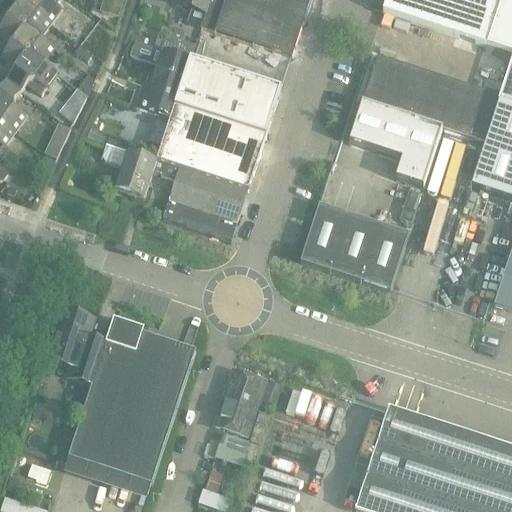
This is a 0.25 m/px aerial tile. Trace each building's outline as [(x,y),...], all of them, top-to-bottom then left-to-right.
[(50,6),(49,0),(23,0),(23,1),(24,9),(49,28),(60,13),(50,6)] [(123,15),(127,0),(103,0),(99,15),(120,22),(123,15)] [(178,0),(176,9),(191,14),(192,11),(207,15),(208,10),(213,12),(215,5),(211,3),(211,0),(178,0)] [(191,14),(186,27),(200,31),(291,60),(304,21),(297,19),(303,0),(211,0),(211,3),(215,5),(213,12),(208,10),(207,15),(192,11),(191,14)] [(486,50),(502,0),(387,0),(382,16),(486,50)] [(511,0),(502,0),(486,50),(511,59),(511,0)] [(49,28),(24,9),(16,10),(0,31),(0,36),(13,45),(20,36),(27,34),(38,42),(39,42),(49,28)] [(43,66),(53,53),(39,42),(38,42),(27,34),(20,36),(13,45),(2,60),(17,71),(24,61),(31,59),(42,67),(43,66)] [(148,50),(160,54),(165,41),(152,36),(148,50)] [(134,47),(129,62),(161,72),(166,57),(134,47)] [(75,55),(87,64),(92,57),(80,48),(75,55)] [(174,110),(189,64),(166,57),(161,72),(160,76),(157,75),(150,97),(141,94),(135,112),(170,123),(174,110)] [(45,93),(57,77),(43,66),(42,67),(31,59),(24,61),(17,71),(11,78),(6,85),(21,96),(28,86),(35,85),(45,93)] [(484,147),(499,100),(377,60),(361,107),(484,147)] [(511,63),(500,101),(498,106),(511,110),(511,63)] [(189,64),(174,110),(266,141),(280,94),(189,64)] [(15,114),(14,105),(21,96),(6,85),(0,92),(0,125),(14,135),(25,121),(15,114)] [(77,96),(59,118),(72,128),(85,104),(77,96)] [(485,147),(470,191),(511,204),(511,110),(498,106),(485,147)] [(361,108),(348,147),(402,164),(395,183),(423,193),(442,135),(361,108)] [(247,195),(266,141),(174,110),(170,123),(156,166),(174,171),(247,195)] [(0,153),(14,135),(0,125),(0,153)] [(56,133),(44,159),(56,165),(68,138),(56,133)] [(170,183),(174,171),(156,166),(106,150),(105,149),(102,160),(105,166),(122,172),(115,194),(144,204),(152,177),(170,183)] [(231,244),(247,195),(174,171),(170,183),(175,185),(168,206),(162,222),(231,244)] [(409,196),(399,226),(411,229),(420,200),(409,196)] [(389,295),(408,239),(319,210),(300,267),(389,295)] [(511,254),(494,310),(511,315),(511,254)] [(62,313),(45,365),(68,373),(65,382),(91,391),(105,346),(104,345),(93,342),(89,340),(95,323),(62,313)] [(80,423),(67,462),(151,489),(195,355),(190,354),(156,343),(142,338),(143,334),(134,331),(113,324),(105,346),(91,391),(80,423)] [(223,418),(218,432),(231,436),(232,433),(247,438),(264,385),(249,380),(242,404),(241,404),(230,400),(229,400),(223,418)] [(241,469),(238,477),(250,481),(270,418),(274,419),(281,390),(268,385),(259,415),(249,444),(249,446),(241,469)] [(231,395),(230,400),(241,404),(243,398),(243,396),(243,394),(242,392),(239,391),(237,390),(234,391),(233,392),(231,395)] [(511,511),(511,455),(388,415),(356,511),(511,511)] [(218,447),(214,460),(241,469),(249,446),(249,444),(221,435),(221,437),(218,447)] [(27,456),(30,449),(22,446),(19,454),(27,456)] [(22,459),(18,476),(54,484),(58,468),(22,459)] [(211,472),(205,490),(216,494),(222,476),(211,472)] [(16,497),(21,483),(11,479),(6,494),(16,497)]
